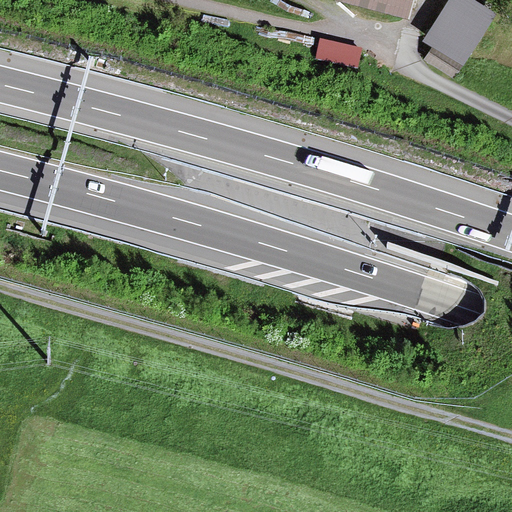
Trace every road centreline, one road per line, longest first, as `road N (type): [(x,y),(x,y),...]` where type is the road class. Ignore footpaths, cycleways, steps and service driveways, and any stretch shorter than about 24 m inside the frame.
road 1 (motorway): [(0,172),(511,326)]
road 2 (motorway): [(511,232),(0,83)]
road 3 (track): [(0,287),(511,435)]
road 4 (track): [(361,30),(287,26),(190,0)]
road 5 (unclassified): [(361,30),(511,110)]
